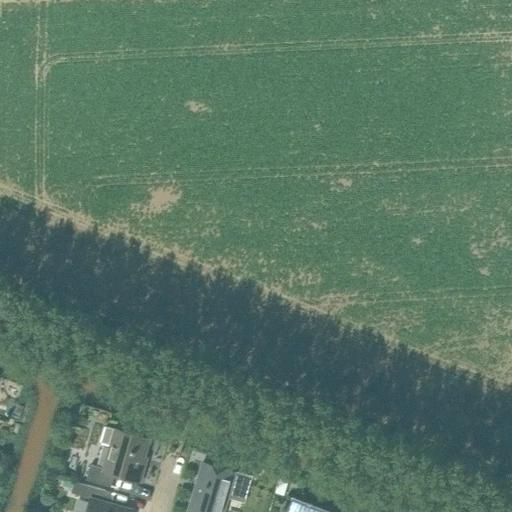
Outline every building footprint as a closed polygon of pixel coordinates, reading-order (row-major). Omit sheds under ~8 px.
[(148,438),(129,433),(106,426),(102,443),(113,446),(106,469),(91,464),(87,479),(112,487),(115,475),(140,482),(145,467),(140,466),(148,438)] [(224,511),(236,473),(202,463),(187,511),(224,511)] [(65,478),(63,485),(72,488),(74,481),(65,478)] [(106,490),(86,484),(75,481),(72,493),(92,499),(87,511),(131,511),(132,510),(102,501),(106,490)] [(336,511),(303,499),(297,511),(336,511)]
